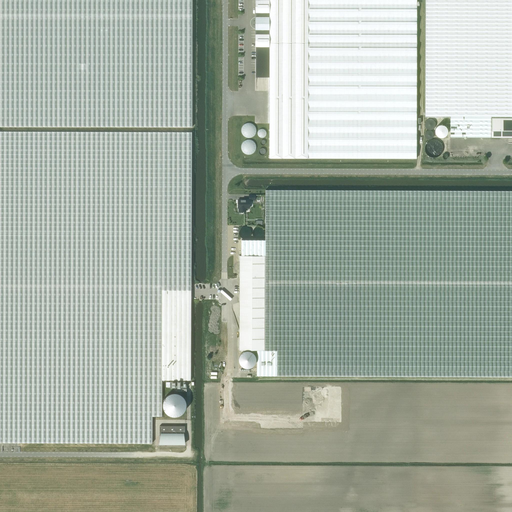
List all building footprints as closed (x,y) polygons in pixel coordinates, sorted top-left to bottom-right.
[(0,0),(0,126),(192,127),(192,0),(0,0)] [(266,77),(269,77),(269,0),(256,0),(256,77),(266,77)] [(416,158),(416,0),(269,0),(269,77),(269,158),(416,158)] [(490,137),(490,117),(511,117),(511,0),(425,0),(425,117),(450,117),(450,137),(490,137)] [(511,117),(490,117),(490,137),(511,137),(511,117)] [(0,442),(152,443),(152,416),(162,416),(162,380),(191,380),(192,131),(174,131),(135,131),(78,131),(15,131),(0,130),(0,442)] [(265,350),(257,350),(257,375),(511,376),(511,190),(265,190),(265,240),(241,240),(241,255),(265,255),(265,350)] [(243,213),(244,212),(245,212),(245,208),(249,208),(249,200),(238,200),(238,208),(239,208),(239,212),(240,212),(241,213),(242,213),(243,213)] [(265,350),(265,255),(241,255),(239,255),(239,350),(257,350),(265,350)] [(252,366),(253,364),(254,361),(254,358),(253,356),(252,354),(250,352),(247,352),(245,352),(242,352),(240,354),(239,356),(238,359),(238,362),(239,364),(241,366),(244,368),(246,368),(249,367),(252,366)] [(183,415),(185,412),(187,409),(187,405),(186,401),(184,398),(181,396),(177,394),(173,395),(169,396),(166,399),(165,402),(164,406),(164,409),(166,413),(169,415),(172,417),(176,417),(179,417),(183,415)] [(185,435),(185,426),(160,426),(159,435),(160,435),(159,442),(160,442),(185,442),(185,443),(184,435),(185,435)]
